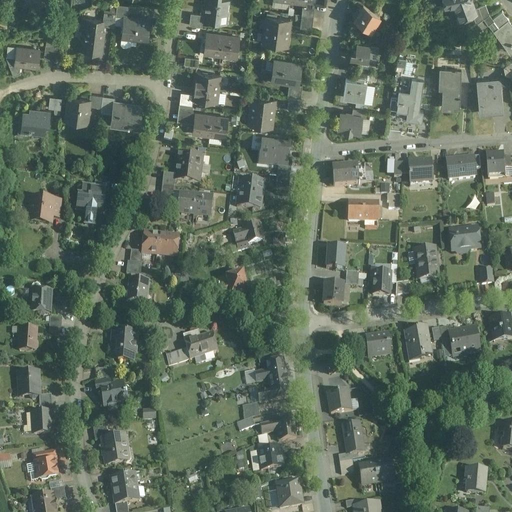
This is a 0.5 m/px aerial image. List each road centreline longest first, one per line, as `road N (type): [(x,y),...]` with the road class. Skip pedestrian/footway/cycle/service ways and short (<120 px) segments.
road 1 (residential): [(88,511),(65,380),(89,289),(145,169),(162,85)]
road 2 (unknown): [(304,312),(142,320),(89,289)]
road 3 (residential): [(304,322),(511,297)]
road 4 (residential): [(511,138),(319,148)]
road 5 (residential): [(304,322),(330,511)]
road 6 (residential): [(319,148),(304,322)]
road 7 (residential): [(339,0),(319,148)]
road 8 (residential): [(162,85),(71,79),(18,91)]
